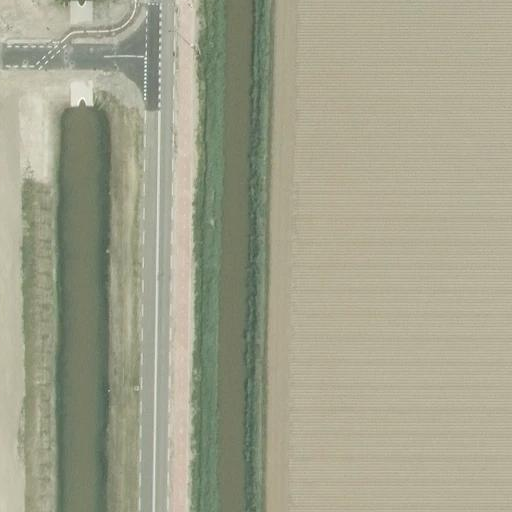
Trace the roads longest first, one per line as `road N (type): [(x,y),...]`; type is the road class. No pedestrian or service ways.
road 1 (tertiary): [(152,511),(159,57)]
road 2 (unclassified): [(0,56),(159,57)]
